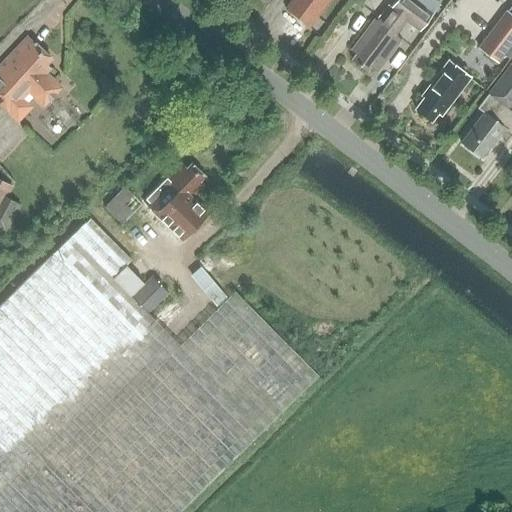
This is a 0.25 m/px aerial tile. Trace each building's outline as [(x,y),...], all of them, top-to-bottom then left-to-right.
[(310,28),(331,0),(292,0),(286,9),(310,28)] [(421,30),(432,14),(413,0),(396,0),(391,8),(389,6),(378,22),(375,20),(352,51),(357,55),(352,61),(367,72),(371,66),(378,71),(401,39),(390,31),(401,16),(421,30)] [(413,0),(432,14),(439,4),(433,0),(413,0)] [(511,46),(511,15),(507,11),(506,11),(477,48),(497,63),(498,64),(505,56),(511,46)] [(46,73),(50,69),(46,65),(51,60),(28,37),(0,66),(0,105),(10,115),(25,100),(27,103),(32,98),(43,108),(62,89),(46,73)] [(431,122),(438,113),(441,115),(471,77),(450,61),(423,95),(425,98),(416,110),(431,122)] [(511,114),(507,110),(511,103),(511,61),(478,107),(485,112),(461,144),(481,159),(505,128),(511,132),(511,114)] [(182,164),(143,202),(181,240),(207,214),(192,198),(204,187),(200,183),(205,178),(192,164),(186,169),(182,164)] [(0,178),(0,230),(6,234),(21,206),(4,197),(11,183),(0,178)] [(120,225),(140,204),(122,187),(102,207),(120,225)] [(72,236),(113,277),(125,265),(129,261),(89,219),(72,236)] [(71,236),(0,306),(0,511),(180,511),(318,377),(235,292),(180,347),(147,313),(112,278),(71,236)] [(113,277),(112,278),(147,313),(168,293),(152,277),(145,285),(125,265),(113,277)]
